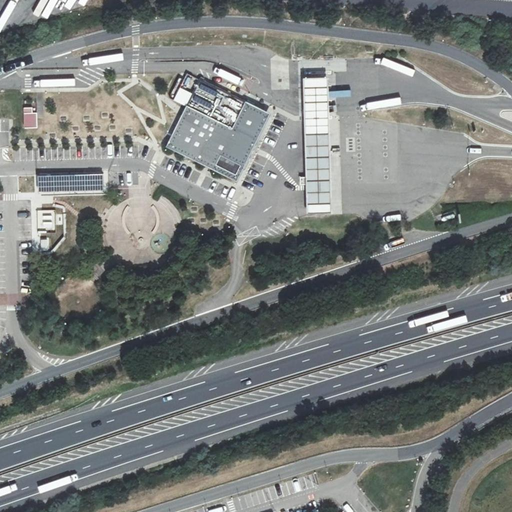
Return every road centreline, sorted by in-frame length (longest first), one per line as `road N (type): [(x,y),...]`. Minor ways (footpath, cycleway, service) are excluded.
road 1 (motorway): [(0,496),(511,332)]
road 2 (motorway): [(511,301),(0,459)]
